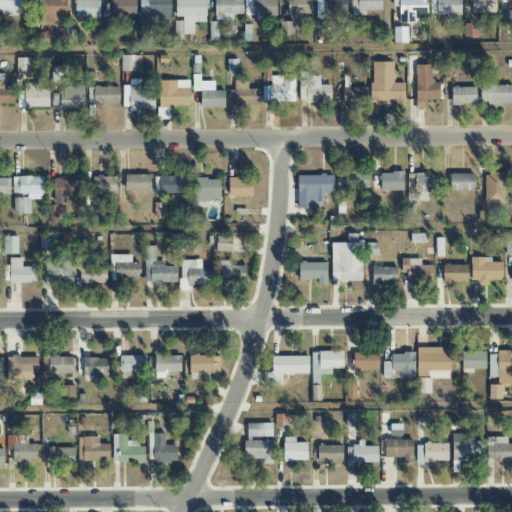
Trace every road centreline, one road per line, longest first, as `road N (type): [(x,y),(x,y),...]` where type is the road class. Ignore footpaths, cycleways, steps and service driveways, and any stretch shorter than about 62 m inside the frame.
road 1 (residential): [(0,141),(511,136)]
road 2 (residential): [(0,500),(511,496)]
road 3 (residential): [(0,320),(511,317)]
road 4 (residential): [(280,138),(272,267),(254,345),(182,511)]
